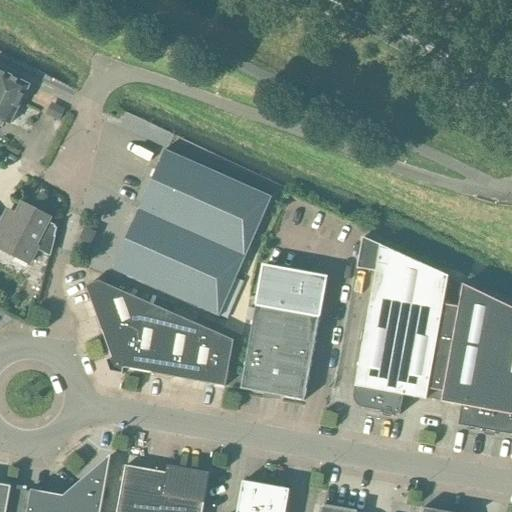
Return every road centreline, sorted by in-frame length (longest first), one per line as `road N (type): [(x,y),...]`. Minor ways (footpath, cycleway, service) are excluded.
road 1 (unclassified): [(511,485),(79,404)]
road 2 (unclassified): [(113,71),(475,194),(511,191)]
road 3 (unclassified): [(113,71),(94,100),(42,346)]
road 4 (tertiary): [(511,96),(322,0)]
road 5 (track): [(113,71),(0,13)]
